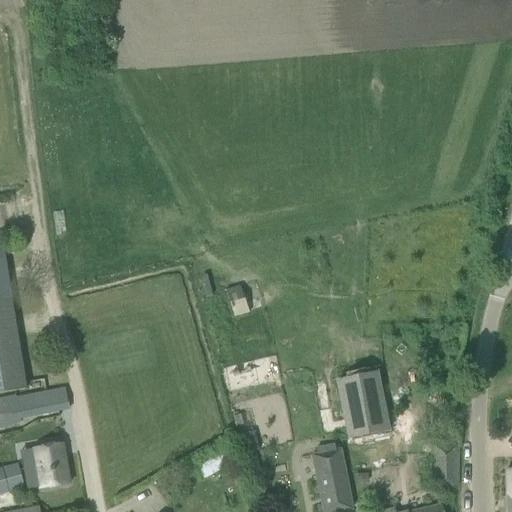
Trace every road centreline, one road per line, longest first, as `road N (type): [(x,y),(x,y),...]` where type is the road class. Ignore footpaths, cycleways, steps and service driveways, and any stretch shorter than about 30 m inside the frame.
road 1 (track): [(0,20),(98,511)]
road 2 (unclassified): [(479,511),(485,352),(507,263)]
